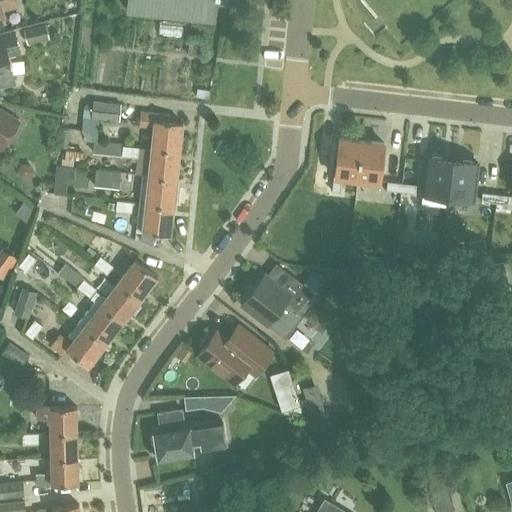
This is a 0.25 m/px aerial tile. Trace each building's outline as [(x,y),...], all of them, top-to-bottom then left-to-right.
[(0,0),(0,20),(4,20),(1,8),(17,4),(15,0),(0,0)] [(219,0),(235,2),(235,0),(128,0),(128,7),(214,17),(215,0),(219,0)] [(27,42),(49,37),(46,23),(24,27),(27,42)] [(0,85),(15,82),(8,55),(20,52),(13,28),(0,31),(0,85)] [(210,89),(198,87),(196,95),(208,97),(210,89)] [(119,121),(121,103),(93,99),(91,118),(119,121)] [(0,145),(2,147),(19,120),(0,108),(0,145)] [(179,150),(182,121),(154,118),(155,113),(140,111),(139,124),(153,126),(151,147),(179,150)] [(356,176),(361,138),(338,135),(335,162),(334,162),(331,188),(339,189),(341,175),(356,176)] [(361,138),(356,176),(378,179),(383,140),(361,138)] [(123,143),(94,140),(93,151),(138,156),(140,146),(123,144),(123,143)] [(176,177),(179,150),(151,147),(148,174),(176,177)] [(421,190),(447,193),(451,158),(425,155),(421,190)] [(451,158),(447,193),(473,196),(477,161),(451,158)] [(119,187),(119,182),(120,171),(96,169),(94,185),(119,187)] [(176,177),(148,174),(143,174),(140,201),(173,205),(176,177)] [(385,187),(400,189),(401,180),(386,179),(385,187)] [(401,180),(400,189),(414,191),(415,182),(401,180)] [(480,198),(495,200),(496,191),(481,190),(480,198)] [(510,193),(496,191),(495,200),(509,202),(510,193)] [(117,198),(115,210),(133,212),(134,200),(117,198)] [(170,233),(173,205),(140,201),(137,230),(170,233)] [(397,254),(407,255),(409,240),(399,239),(397,254)] [(469,242),(471,254),(486,252),(484,239),(469,242)] [(438,243),(424,242),(422,257),(436,258),(438,243)] [(27,270),(36,258),(29,252),(19,264),(27,270)] [(107,273),(113,264),(101,255),(95,263),(107,273)] [(140,299),(157,276),(134,259),(117,281),(140,299)] [(90,297),(97,287),(65,262),(58,271),(77,286),(77,287),(90,297)] [(250,284),(240,298),(243,300),(241,303),(267,323),(284,336),(301,314),(317,294),(304,283),(292,274),(282,287),(267,275),(264,273),(254,287),(250,284)] [(123,321),(140,299),(117,281),(105,297),(96,290),(91,297),(95,300),(100,303),(123,321)] [(37,290),(22,285),(13,311),(28,316),(37,290)] [(106,343),(123,321),(100,303),(95,300),(78,321),(106,343)] [(33,337),(43,324),(35,318),(25,331),(33,337)] [(89,365),(106,343),(78,321),(68,335),(73,339),(70,342),(59,333),(51,344),(62,353),(66,348),(89,365)] [(272,351),(238,323),(227,338),(216,330),(212,335),(207,334),(200,344),(202,348),(198,354),(234,382),(247,366),(255,373),(272,351)] [(21,366),(29,354),(10,341),(1,353),(21,366)] [(313,425),(325,422),(310,371),(299,374),(313,425)] [(294,386),(275,392),(281,410),(300,404),(294,386)] [(511,401),(509,392),(489,396),(491,405),(511,401)] [(224,394),(183,395),(185,409),(202,407),(211,409),(224,394)] [(51,432),(77,432),(77,406),(50,406),(49,405),(36,405),(37,418),(51,417),(51,432)] [(184,425),(182,408),(158,412),(160,428),(154,430),(158,459),(194,453),(192,442),(200,441),(200,447),(226,443),(222,420),(189,425),(189,424),(184,425)] [(456,435),(470,432),(467,417),(452,421),(456,435)] [(22,444),(39,443),(39,431),(22,432),(22,444)] [(51,457),(78,457),(77,432),(51,432),(51,457)] [(434,511),(441,511),(454,509),(442,454),(423,458),(434,511)] [(78,457),(51,457),(51,472),(35,472),(36,485),(52,484),(52,483),(78,482),(78,457)] [(0,497),(24,495),(23,480),(0,481),(0,497)] [(352,511),(325,495),(315,511),(352,511)] [(0,511),(25,511),(24,500),(0,502),(0,511)] [(79,511),(78,503),(52,507),(52,506),(37,508),(37,511),(79,511)]
